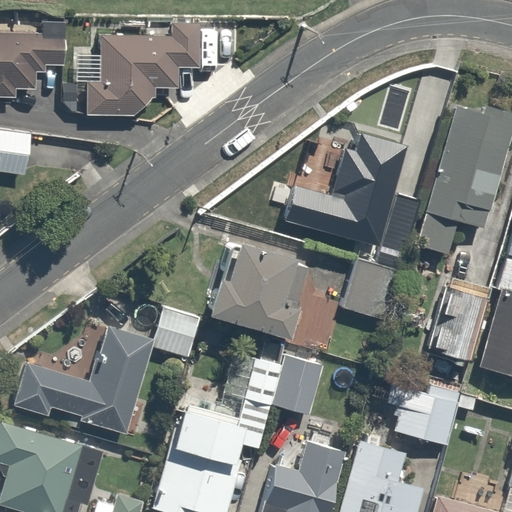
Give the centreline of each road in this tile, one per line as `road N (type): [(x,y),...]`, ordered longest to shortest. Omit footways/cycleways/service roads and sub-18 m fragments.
road 1 (residential): [(178,160),(325,56),(383,25),(442,16),(511,24)]
road 2 (residential): [(0,295),(178,160)]
road 3 (residential): [(178,160),(147,137),(0,117)]
